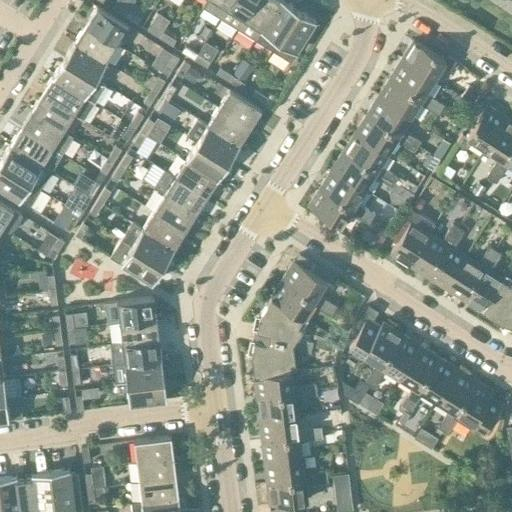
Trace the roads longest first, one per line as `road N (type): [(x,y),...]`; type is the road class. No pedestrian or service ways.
road 1 (residential): [(262,209),(511,366)]
road 2 (tertiary): [(262,209),(362,49),(365,0)]
road 3 (residential): [(0,440),(214,401)]
road 4 (tertiary): [(214,401),(206,295),(262,209)]
road 5 (residential): [(511,71),(411,6),(377,0)]
